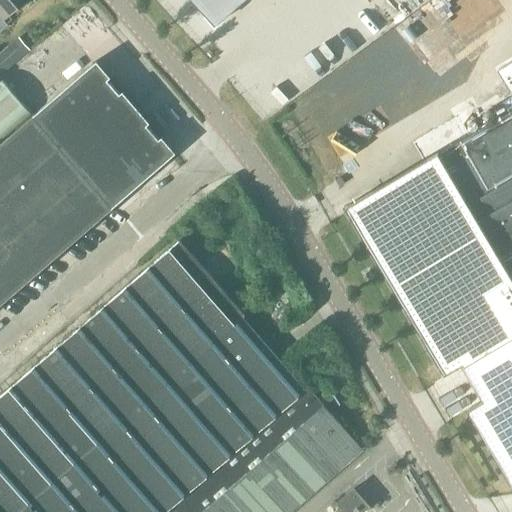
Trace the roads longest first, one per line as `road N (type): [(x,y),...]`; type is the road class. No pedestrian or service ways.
road 1 (unclassified): [(454,511),(270,191),(116,0)]
road 2 (unknown): [(0,346),(236,147),(394,0)]
